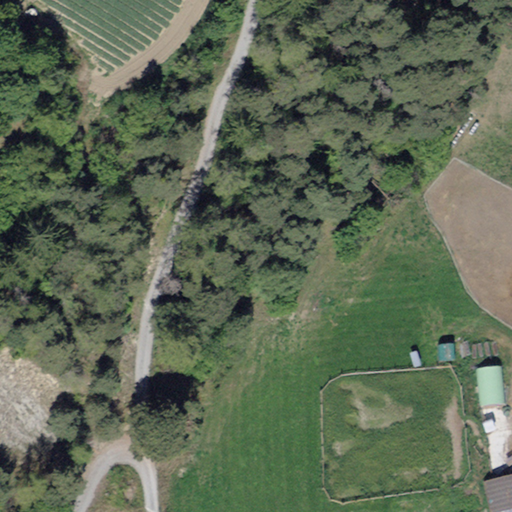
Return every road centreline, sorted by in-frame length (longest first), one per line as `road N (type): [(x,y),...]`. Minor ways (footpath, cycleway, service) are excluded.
road 1 (track): [(137,456),(143,311),(164,236),(202,165),(218,84),(269,0)]
road 2 (track): [(146,511),(137,456),(109,453),(77,511)]
